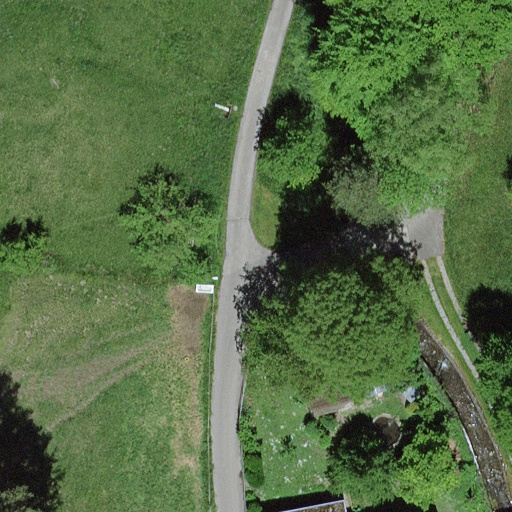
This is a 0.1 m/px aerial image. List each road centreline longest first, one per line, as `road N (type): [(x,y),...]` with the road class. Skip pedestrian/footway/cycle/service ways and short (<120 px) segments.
road 1 (residential): [(284,0),(241,177),(233,302)]
road 2 (residential): [(233,302),(432,212)]
road 3 (track): [(432,212),(469,0)]
road 4 (residential): [(228,511),(223,435),(233,302)]
